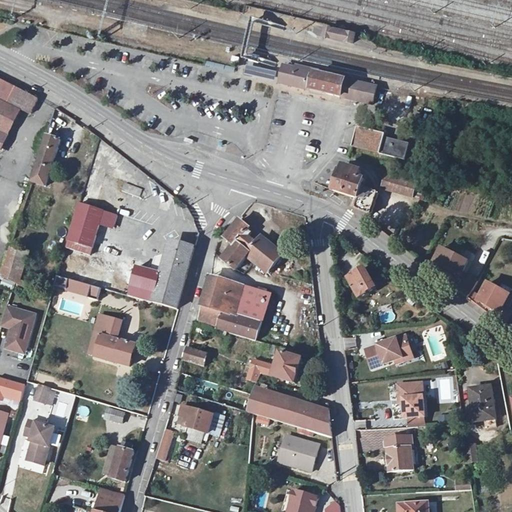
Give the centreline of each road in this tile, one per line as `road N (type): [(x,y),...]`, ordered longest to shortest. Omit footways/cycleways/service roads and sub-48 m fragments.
road 1 (residential): [(234,181),(205,254),(131,511)]
road 2 (secondary): [(353,511),(319,242),(328,211)]
road 3 (tertiary): [(0,57),(161,155),(234,181)]
road 4 (tertiary): [(328,211),(511,351)]
